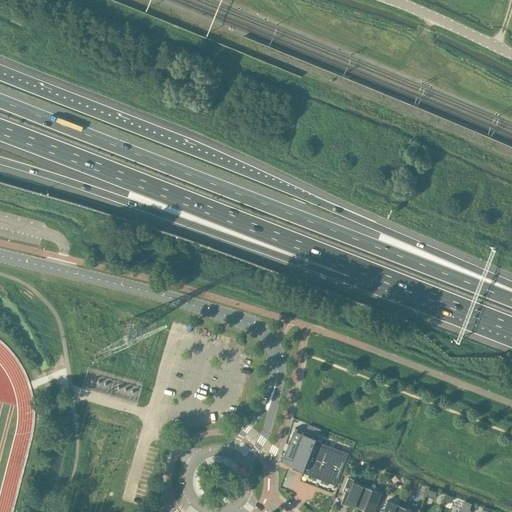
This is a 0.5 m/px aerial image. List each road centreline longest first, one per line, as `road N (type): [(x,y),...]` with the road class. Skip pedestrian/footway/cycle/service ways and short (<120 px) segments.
road 1 (motorway): [(511,293),(287,189),(0,75)]
road 2 (motorway): [(511,300),(0,99)]
road 3 (motorway): [(0,129),(353,267)]
road 4 (motorway): [(0,157),(353,267)]
road 5 (unclassified): [(276,381),(271,341),(248,321),(0,256)]
road 6 (motorway): [(353,267),(511,328)]
road 7 (tertiary): [(511,53),(394,0)]
